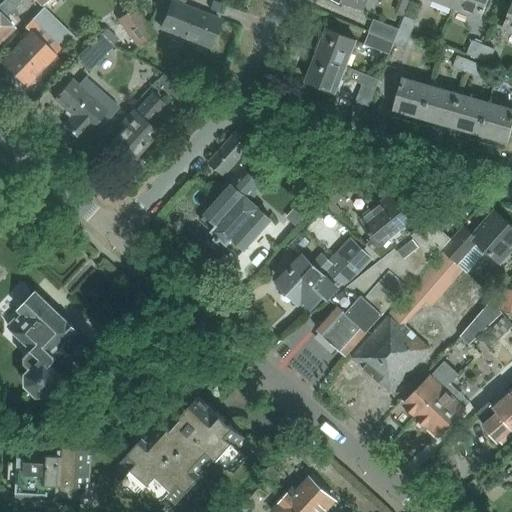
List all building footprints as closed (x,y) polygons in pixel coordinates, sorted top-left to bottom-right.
[(4,0),(0,4),(0,42),(14,28),(4,19),(20,3),(16,0),(4,0)] [(32,0),(40,8),(48,0),(32,0)] [(338,0),(364,10),(367,0),(338,0)] [(427,0),(452,9),(455,0),(427,0)] [(455,0),(452,9),(480,21),(488,0),(455,0)] [(160,28),(210,47),(220,21),(170,1),(160,28)] [(511,2),(502,29),(511,33),(511,2)] [(155,35),(133,6),(115,20),(137,49),(155,35)] [(404,17),(399,30),(410,35),(415,21),(404,17)] [(33,18),(24,28),(28,32),(29,34),(1,62),(13,74),(13,79),(19,84),(22,82),(25,85),(62,47),(33,19),(33,18)] [(369,32),(368,33),(394,44),(399,30),(373,19),(369,32)] [(326,29),(316,55),(347,67),(357,41),(326,29)] [(394,44),(393,44),(404,49),(410,35),(399,30),(394,44)] [(394,44),(368,33),(363,46),(389,56),(393,44),(394,44)] [(99,34),(74,60),(88,73),(113,47),(99,34)] [(466,55),(477,59),(483,45),(472,41),(466,55)] [(483,45),(477,59),(489,64),(495,50),(483,45)] [(379,80),(347,67),(316,55),(306,81),(336,93),(341,78),(362,85),(356,101),(369,106),(379,80)] [(452,68),(466,73),(470,61),(457,56),(452,68)] [(470,61),(466,73),(479,78),(484,67),(470,61)] [(162,74),(156,81),(181,104),(194,90),(162,74)] [(78,85),(72,80),(54,100),(72,116),(63,126),(79,140),(93,123),(100,129),(118,108),(84,78),(78,85)] [(393,110),(422,119),(432,86),(402,78),(393,110)] [(422,119),(451,127),(460,95),(432,86),(422,119)] [(117,126),(121,130),(108,145),(128,163),(155,134),(145,124),(163,105),(151,93),(134,111),(132,109),(117,126)] [(451,127),(479,135),(488,103),(460,95),(451,127)] [(511,109),(488,103),(479,135),(508,143),(511,128),(511,109)] [(209,163),(224,177),(248,149),(233,136),(209,163)] [(241,165),(246,170),(200,221),(220,238),(239,255),(272,219),(252,202),(249,200),(262,185),(254,178),(261,170),(248,158),(241,165)] [(295,206),(306,215),(316,204),(305,195),(295,206)] [(373,237),(366,245),(382,259),(412,235),(404,225),(410,220),(405,214),(406,204),(396,203),(393,199),(390,197),(386,198),(382,201),(368,200),(367,214),(359,220),(373,237)] [(442,251),(444,253),(458,265),(478,243),(500,263),(511,249),(511,227),(495,212),(473,236),(464,228),(442,251)] [(317,330),(345,355),(347,356),(451,239),(430,220),(347,286),(330,300),(338,307),(317,330)] [(327,299),(338,288),(343,282),(347,286),(373,259),(351,239),(330,261),(322,253),(312,263),(305,256),(279,283),(298,301),(302,297),(311,305),(314,305),(323,295),(327,299)] [(458,265),(444,253),(351,358),(391,393),(431,349),(404,325),(426,300),(431,304),(461,270),(458,265)] [(511,312),(511,289),(501,288),(498,303),(496,310),(499,310),(511,312)] [(35,293),(17,312),(19,314),(6,327),(31,351),(24,358),(24,363),(29,369),(24,375),(24,387),(36,399),(50,398),(66,380),(50,367),(55,362),(55,357),(53,355),(77,330),(68,321),(66,323),(35,293)] [(493,298),(471,324),(480,334),(500,315),(496,311),(496,310),(498,303),(493,298)] [(511,325),(505,317),(481,339),(488,347),(511,325)] [(70,356),(79,365),(91,353),(81,344),(70,356)] [(415,414),(421,420),(453,387),(450,385),(459,375),(445,362),(405,404),(406,406),(406,411),(411,415),(415,414)] [(511,382),(476,414),(498,439),(511,427),(511,382)] [(453,387),(421,420),(438,436),(469,403),(453,387)] [(118,467),(144,490),(152,482),(176,504),(202,475),(201,474),(216,458),(223,465),(247,440),(218,413),(198,398),(177,422),(168,414),(145,440),(144,439),(118,467)] [(17,500),(48,502),(48,496),(88,498),(91,448),(60,446),(59,452),(19,450),(17,500)] [(298,492),(294,488),(272,511),(324,511),(335,501),(310,478),(298,492)] [(228,511),(247,511),(265,493),(254,483),(228,511)]
